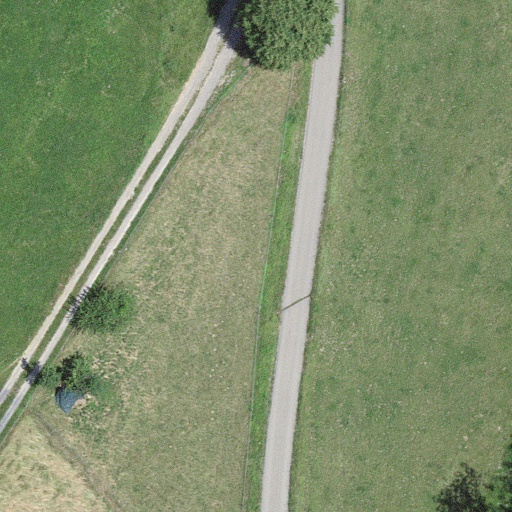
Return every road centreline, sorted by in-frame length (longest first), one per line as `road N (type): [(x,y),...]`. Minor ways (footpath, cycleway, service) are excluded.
road 1 (unclassified): [(329,0),(274,511)]
road 2 (track): [(0,406),(193,102),(247,0)]
